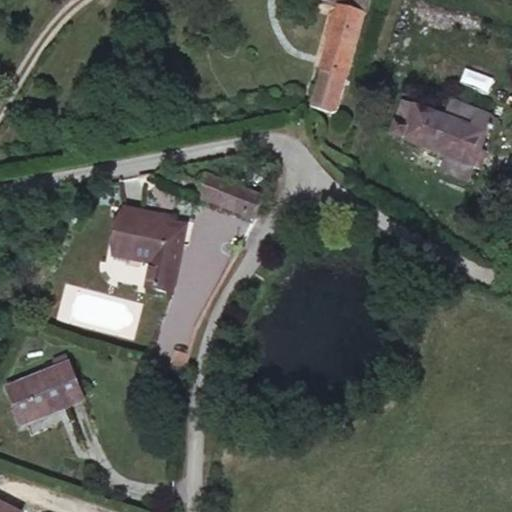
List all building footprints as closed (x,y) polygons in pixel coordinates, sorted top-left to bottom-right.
[(340,10),(312,111),(342,119),(370,18),(340,10)] [(476,123),(481,110),(462,102),(457,114),(414,98),(406,119),(391,113),(383,134),(452,157),(485,170),(499,132),(476,123)] [(504,119),(481,110),(476,123),(499,132),(504,119)] [(508,135),(499,132),(485,170),(493,173),(508,135)] [(485,170),(452,157),(446,172),(479,185),(485,170)] [(250,222),(264,195),(210,173),(203,188),(198,200),(250,222)] [(183,178),(177,191),(198,200),(203,188),(183,178)] [(191,225),(132,209),(120,249),(151,259),(144,282),(171,291),(191,225)] [(89,405),(74,368),(8,389),(22,428),(89,405)] [(0,511),(19,511),(0,502),(0,511)]
